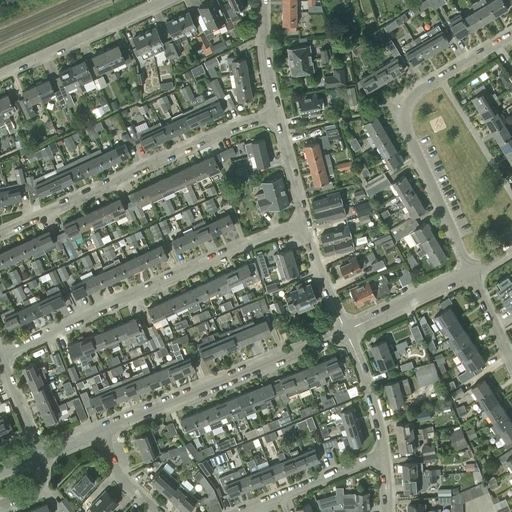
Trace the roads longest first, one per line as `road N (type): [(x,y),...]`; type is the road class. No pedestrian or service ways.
road 1 (residential): [(0,354),(303,225)]
road 2 (residential): [(472,272),(408,138),(405,108),(414,94),(511,36)]
road 3 (residential): [(0,231),(228,128),(274,117)]
road 4 (residential): [(102,431),(344,330)]
road 5 (residential): [(0,71),(160,0)]
road 6 (residential): [(384,456),(244,511)]
road 7 (residential): [(344,330),(472,272)]
road 8 (residential): [(384,456),(344,330)]
